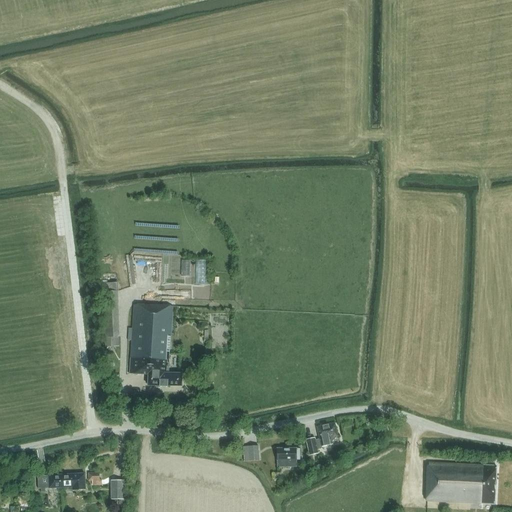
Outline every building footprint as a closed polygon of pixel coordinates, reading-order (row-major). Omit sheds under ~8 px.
[(207,285),(208,261),(195,260),(194,285),(207,285)] [(181,261),(181,277),(190,277),(191,261),(181,261)] [(120,325),(120,284),(105,284),(106,325),(120,325)] [(169,374),(169,364),(173,307),(134,305),(130,374),(129,374),(129,375),(148,375),(148,386),(160,386),(160,387),(167,387),(167,386),(182,387),(182,374),(169,374)] [(338,437),(335,424),(317,428),(320,440),(315,441),(317,450),(320,449),(321,447),(333,445),(331,438),(338,437)] [(387,430),(383,431),(382,425),(378,426),(379,434),(387,433),(387,430)] [(310,456),(318,454),(317,450),(315,441),(315,438),(306,440),(310,456)] [(258,446),(249,446),(243,447),(244,461),(250,461),(259,461),(258,446)] [(277,450),(277,461),(277,467),(296,467),(296,463),(299,463),(299,460),(300,460),(300,449),(277,450)] [(494,504),(497,466),(476,466),(428,463),(425,501),(473,503),(494,504)] [(314,475),(322,473),(320,465),(312,467),(314,475)] [(303,470),(304,474),(307,475),(310,475),(312,472),(312,469),(309,467),(305,467),(303,470)] [(85,491),(85,474),(37,476),(37,490),(70,489),(70,490),(72,490),(72,491),(85,491)] [(99,485),(99,474),(89,474),(89,481),(93,481),(93,485),(99,485)] [(110,500),(119,500),(119,507),(124,507),(124,481),(110,481),(110,500)] [(24,511),(27,511),(26,497),(18,497),(19,507),(23,507),(24,511)]
